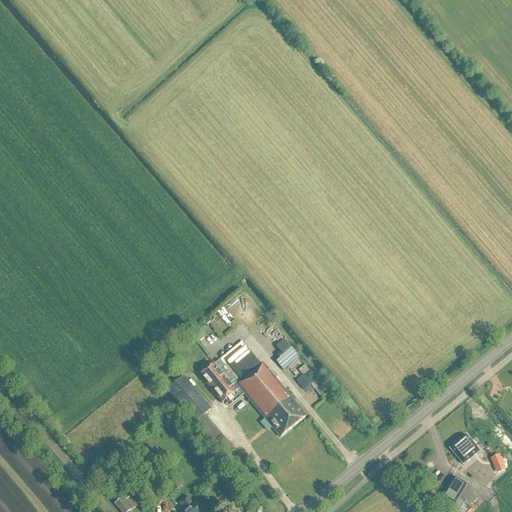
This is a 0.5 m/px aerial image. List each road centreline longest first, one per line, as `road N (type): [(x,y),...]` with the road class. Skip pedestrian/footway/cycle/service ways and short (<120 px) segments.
road 1 (tertiary): [(304,511),(511,340)]
road 2 (unclassified): [(111,511),(0,381)]
